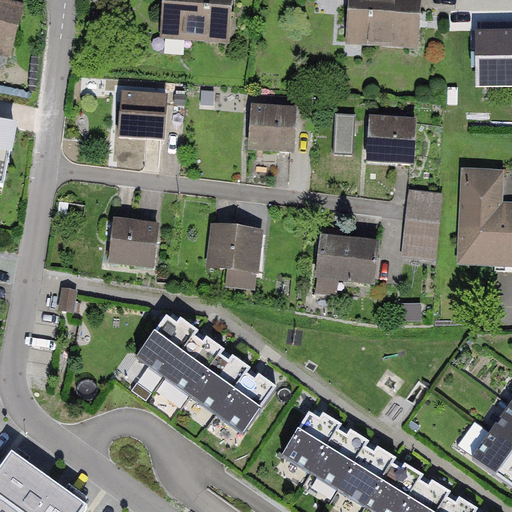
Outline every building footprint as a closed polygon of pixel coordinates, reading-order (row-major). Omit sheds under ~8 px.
[(30,7),(0,0),(0,47),(18,52),(30,7)] [(176,0),(175,44),(241,47),(243,0),(176,0)] [(435,0),(359,0),(360,48),(436,47),(435,0)] [(511,29),(476,30),(476,87),(511,86),(511,29)] [(178,99),(129,100),(129,140),(178,140),(178,99)] [(312,115),(259,114),(258,156),(311,157),(312,115)] [(429,126),(376,124),(374,162),(427,164),(429,126)] [(21,130),(0,125),(0,186),(9,188),(21,130)] [(460,259),(511,259),(511,201),(508,202),(508,171),(462,170),(460,259)] [(453,196),(415,193),(410,251),(447,255),(453,196)] [(175,231),(125,227),(122,269),(172,273),(175,231)] [(276,238),(222,233),(218,272),(272,277),(276,238)] [(394,247),(332,244),(329,285),(392,289),(394,247)] [(245,432),(277,386),(172,312),(139,358),(245,432)] [(375,511),(484,511),(314,407),(284,456),(375,511)] [(511,407),(474,459),(511,486),(511,407)] [(0,511),(92,511),(95,509),(15,451),(6,464),(0,460),(0,511)]
